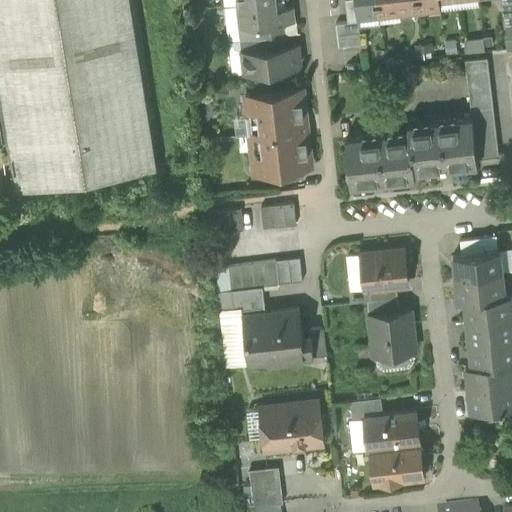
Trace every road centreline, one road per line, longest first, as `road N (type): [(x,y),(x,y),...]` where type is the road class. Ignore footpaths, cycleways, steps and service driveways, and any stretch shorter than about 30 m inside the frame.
road 1 (residential): [(313,0),(335,221),(422,212)]
road 2 (residential): [(422,212),(460,495)]
road 3 (residential): [(328,509),(460,495)]
